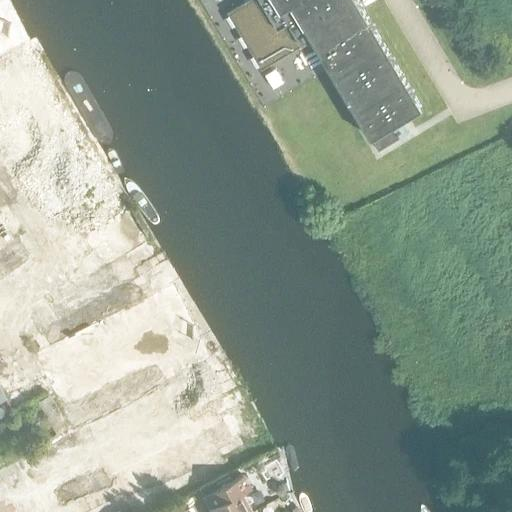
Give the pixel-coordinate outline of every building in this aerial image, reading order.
[(379,150),(400,137),(393,125),(423,108),(357,0),(246,0),(227,11),(262,69),(312,38),(379,150)] [(0,170),(0,254),(6,265),(81,218),(38,146),(0,170)] [(131,283),(94,305),(103,321),(141,300),(131,283)] [(144,302),(105,325),(115,341),(153,320),(144,302)] [(155,323),(117,344),(125,359),(163,340),(155,323)] [(165,343),(128,363),(134,374),(172,356),(165,343)] [(175,359),(137,378),(144,392),(182,372),(175,359)] [(183,374),(145,394),(155,412),(192,393),(183,374)] [(194,396),(157,416),(167,435),(204,416),(194,396)] [(207,418),(170,439),(179,456),(216,435),(207,418)] [(220,437),(180,458),(189,476),(230,458),(220,437)] [(74,440),(54,451),(62,465),(81,454),(74,440)] [(88,457),(0,505),(0,511),(74,511),(108,494),(88,457)] [(201,497),(209,511),(249,511),(251,511),(241,493),(249,489),(241,474),(201,497)]
